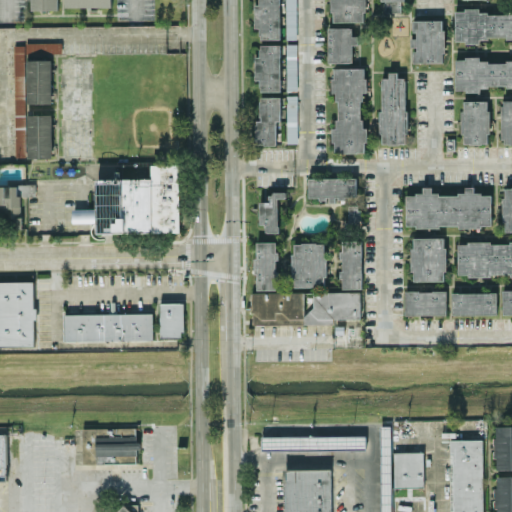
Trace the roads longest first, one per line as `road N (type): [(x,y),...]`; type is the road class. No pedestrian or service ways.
road 1 (secondary): [(230,258),(227,0)]
road 2 (secondary): [(195,0),(198,257)]
road 3 (secondary): [(198,257),(200,479)]
road 4 (tertiary): [(0,258),(198,257)]
road 5 (secondary): [(232,511),(231,340)]
